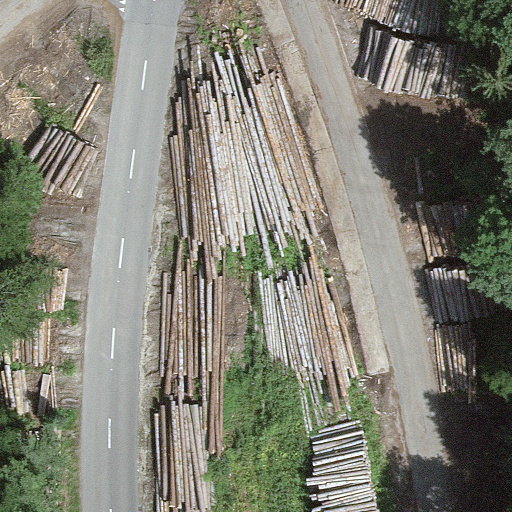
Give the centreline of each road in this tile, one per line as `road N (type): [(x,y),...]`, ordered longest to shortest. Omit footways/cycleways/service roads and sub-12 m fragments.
road 1 (track): [(300,0),(383,237),(429,511)]
road 2 (tertiary): [(155,0),(119,278),(112,511)]
